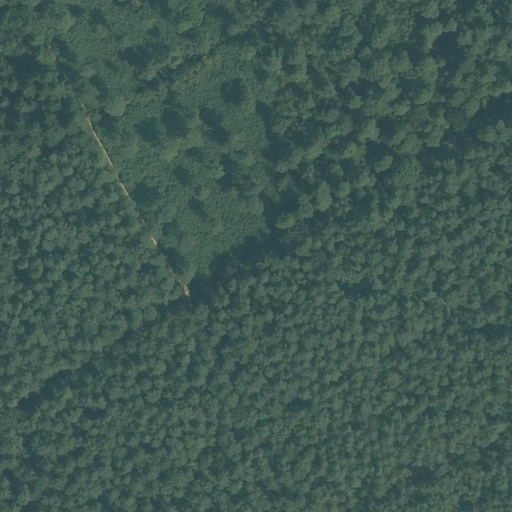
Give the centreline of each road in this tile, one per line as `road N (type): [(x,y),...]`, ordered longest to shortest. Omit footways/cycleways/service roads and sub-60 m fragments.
road 1 (track): [(192,297),(511,95)]
road 2 (track): [(192,297),(19,0)]
road 3 (track): [(511,283),(262,419)]
road 4 (track): [(0,418),(192,297)]
